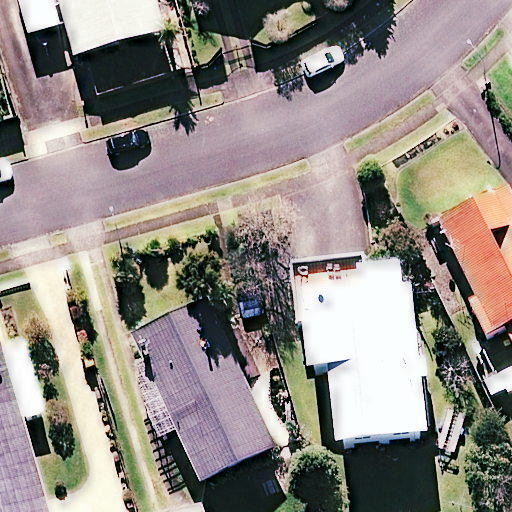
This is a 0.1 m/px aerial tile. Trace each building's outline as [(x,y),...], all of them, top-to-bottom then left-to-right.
[(164,30),(156,0),(20,0),(29,33),(66,23),(74,52),(164,30)] [(511,347),(511,199),(507,190),(437,227),(476,301),(466,307),(485,342),(504,332),(511,347)] [(403,296),(400,271),(296,282),(306,375),(325,373),(334,450),(426,440),(410,296),(403,296)] [(273,447),(208,299),(135,330),(200,479),(273,447)] [(42,412),(22,338),(0,343),(0,511),(48,511),(22,417),(42,412)]
